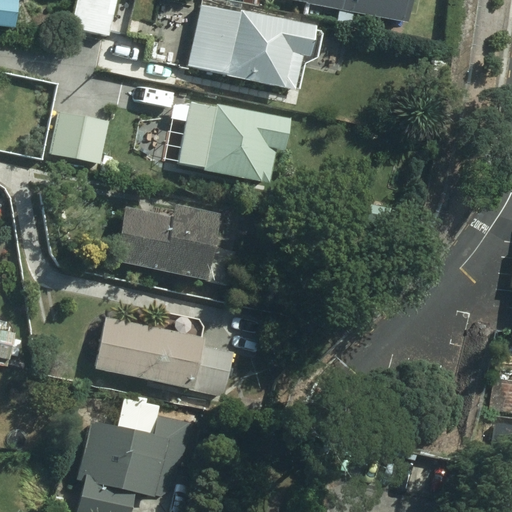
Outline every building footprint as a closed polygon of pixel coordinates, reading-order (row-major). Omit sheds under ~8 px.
[(0,0),(0,25),(10,26),(12,0),(0,0)] [(114,0),(75,0),(70,27),(108,35),(114,0)] [(355,12),(357,0),(305,0),(305,2),(355,12)] [(406,22),(409,0),(357,0),(355,12),(406,22)] [(198,5),(184,67),(291,90),(299,55),(306,56),(313,24),(239,9),(238,13),(198,5)] [(146,40),(109,31),(102,69),(139,77),(146,40)] [(372,41),(361,38),(359,48),(371,50),(372,41)] [(280,149),(286,117),(213,102),(212,107),(188,102),(175,160),(200,166),(200,170),(256,183),(258,175),(267,177),(274,148),(280,149)] [(80,117),(55,113),(48,154),(73,158),(80,117)] [(123,207),(112,260),(203,279),(217,213),(172,203),(170,217),(123,207)] [(103,317),(92,368),(222,395),(231,351),(199,344),(201,338),(103,317)] [(0,364),(4,366),(12,332),(0,329),(0,364)] [(464,348),(432,341),(424,379),(456,385),(464,348)] [(152,434),(86,421),(74,479),(81,480),(74,511),(127,511),(132,491),(151,495),(153,488),(172,492),(177,465),(181,465),(189,423),(156,415),(152,434)] [(59,511),(62,498),(54,496),(50,511),(59,511)]
